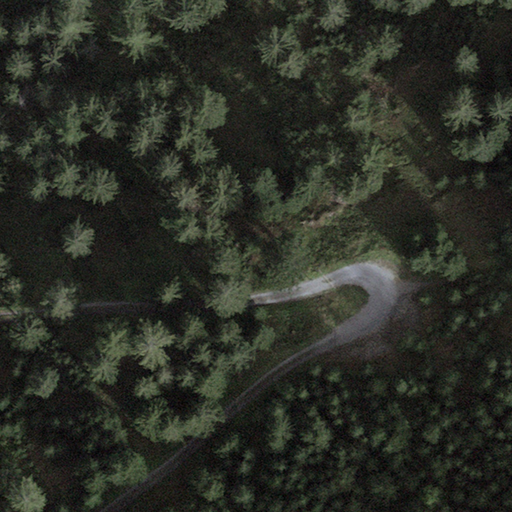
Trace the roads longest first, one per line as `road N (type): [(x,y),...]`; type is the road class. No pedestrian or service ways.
road 1 (track): [(105,511),(286,366),(370,316),(380,289),(362,275),(220,304),(0,316)]
road 2 (track): [(380,289),(511,256)]
